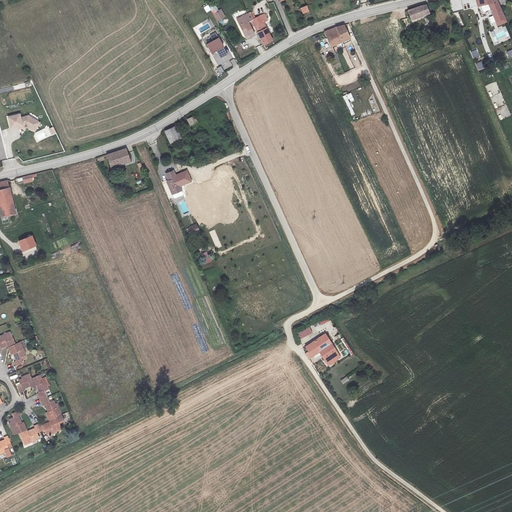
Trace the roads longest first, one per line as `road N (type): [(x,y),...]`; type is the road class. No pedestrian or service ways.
road 1 (unclassified): [(359,49),(436,224),(432,242),(414,256),(321,304)]
road 2 (unclassified): [(321,304),(290,319),(289,333),(368,459),(439,511)]
road 3 (secondary): [(224,86),(132,139),(0,174)]
road 4 (unclassified): [(224,86),(321,304)]
road 5 (secondary): [(421,0),(292,38)]
